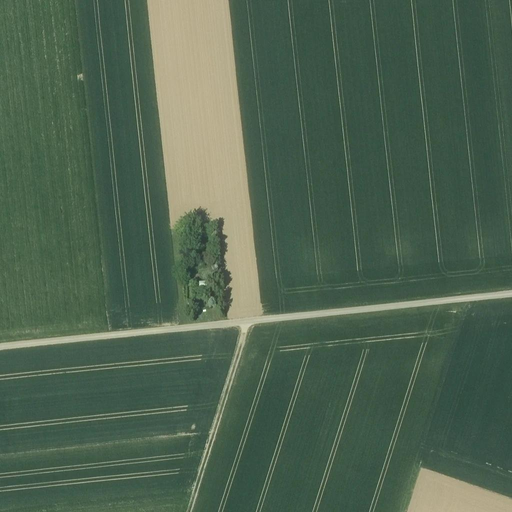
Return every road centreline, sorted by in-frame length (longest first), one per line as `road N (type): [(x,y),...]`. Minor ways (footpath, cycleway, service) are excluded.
road 1 (track): [(511,293),(0,347)]
road 2 (track): [(187,511),(247,320)]
road 3 (track): [(511,497),(421,465),(407,511)]
